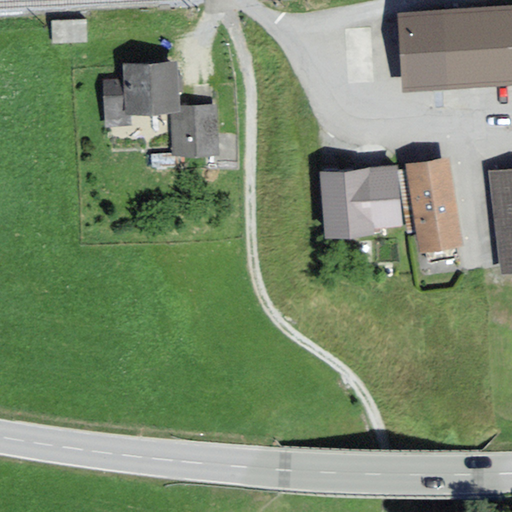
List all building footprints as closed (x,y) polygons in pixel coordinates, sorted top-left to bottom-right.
[(511,6),(399,11),(403,91),(511,86),(511,6)] [(88,43),(87,19),(51,20),(52,44),(88,43)] [(154,63),(123,64),(124,79),(103,80),(105,128),(131,127),(131,116),(172,115),(173,156),(218,155),(216,105),(178,107),(178,93),(186,93),(186,96),(201,95),(200,67),(186,67),(186,72),(177,73),(176,62),(154,63)] [(459,157),(408,163),(421,269),(472,263),(459,157)] [(405,168),(326,174),(332,246),(410,240),(405,168)] [(511,278),(511,173),(486,177),(500,281),(511,278)]
